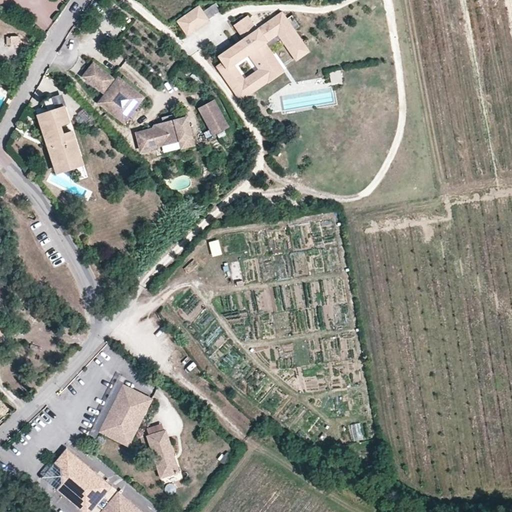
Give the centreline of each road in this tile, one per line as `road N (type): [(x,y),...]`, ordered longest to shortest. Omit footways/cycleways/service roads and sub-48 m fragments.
road 1 (track): [(172,277),(277,370),(320,365),(313,308),(255,286),(188,279)]
road 2 (residential): [(0,436),(100,331),(94,301),(44,210),(0,157)]
road 3 (track): [(386,0),(403,102),(397,145),(372,189),(335,201),(241,188)]
road 4 (track): [(172,277),(109,320),(245,439)]
road 5 (track): [(126,0),(185,44),(240,11),(325,10),(350,0)]
road 6 (residential): [(0,138),(79,0)]
road 7 (unknown): [(167,511),(63,420)]
